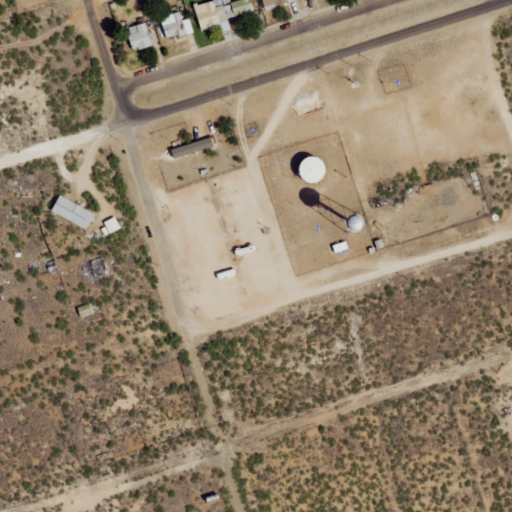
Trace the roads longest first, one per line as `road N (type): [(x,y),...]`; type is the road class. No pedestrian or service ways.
road 1 (residential): [(0,171),(511,4)]
road 2 (residential): [(191,335),(86,0)]
road 3 (residential): [(427,0),(114,94)]
road 4 (residential): [(293,295),(235,96)]
road 5 (track): [(248,511),(191,335)]
